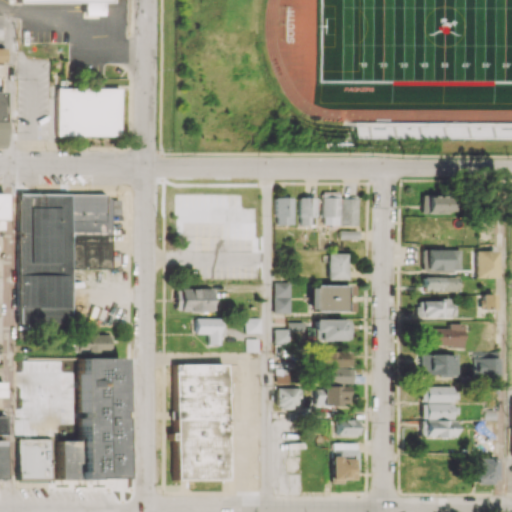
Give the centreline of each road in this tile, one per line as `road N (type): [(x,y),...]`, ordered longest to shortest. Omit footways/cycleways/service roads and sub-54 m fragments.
road 1 (residential): [(511,168),(0,164)]
road 2 (residential): [(511,508),(0,505)]
road 3 (residential): [(146,0),(145,511)]
road 4 (residential): [(385,168),(383,511)]
